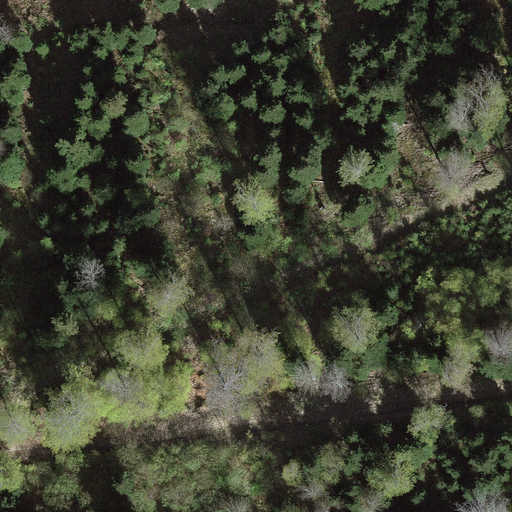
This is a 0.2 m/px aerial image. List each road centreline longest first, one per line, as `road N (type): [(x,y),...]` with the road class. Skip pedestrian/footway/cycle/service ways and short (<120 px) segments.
road 1 (track): [(0,412),(511,179)]
road 2 (track): [(0,458),(511,397)]
